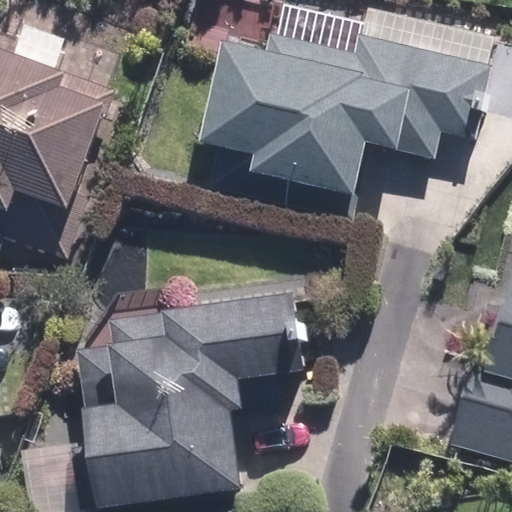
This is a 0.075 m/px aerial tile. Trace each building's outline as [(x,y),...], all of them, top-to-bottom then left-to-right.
[(369,66),(245,34),(217,138),(274,153),(270,169),(376,196),(388,152),(447,167),(456,132),(489,140),(511,52),(511,36),(385,4),(369,66)] [(90,207),(131,84),(111,77),(120,49),(32,19),(23,48),(0,39),(0,208),(30,219),(40,190),(90,207)] [(111,428),(116,505),(256,497),(250,406),(266,405),(264,373),(328,369),(324,296),(122,308),(124,344),(86,347),(91,429),(111,428)] [(511,347),(507,367),(469,358),(449,443),(511,457),(511,347)] [(0,471),(17,471),(11,365),(0,365),(0,471)] [(97,511),(94,439),(28,442),(30,511),(97,511)]
